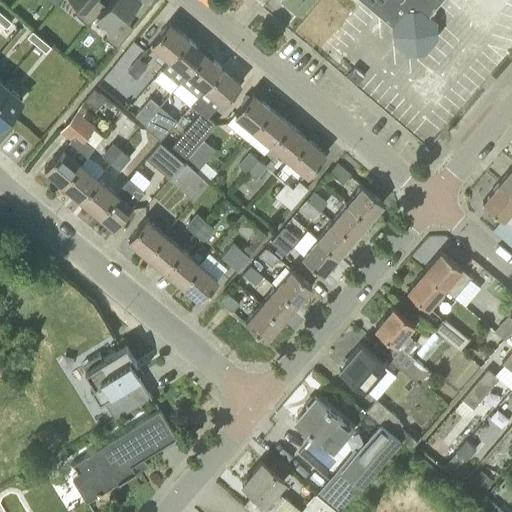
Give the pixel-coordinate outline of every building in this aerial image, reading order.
[(78,0),(84,5),(76,14),(88,24),(96,14),(105,4),(100,0),(78,0)] [(107,0),(105,4),(96,14),(113,28),(105,37),(116,46),(133,27),(123,18),(137,0),(107,0)] [(362,0),(385,19),(386,18),(392,23),(393,40),(409,54),(425,52),(438,36),(437,21),(428,13),(433,7),(435,8),(441,0),(362,0)] [(0,21),(7,27),(12,20),(3,13),(0,15),(0,21)] [(170,58),(188,37),(169,22),(152,43),(170,58)] [(32,29),(27,36),(36,43),(42,37),(32,29)] [(42,37),(36,43),(46,51),(51,45),(42,37)] [(170,58),(162,67),(180,82),(181,81),(205,52),(188,37),(170,58)] [(135,79),(148,63),(143,59),(149,52),(144,48),(125,72),(135,79)] [(223,67),(205,52),(181,81),(198,96),(223,67)] [(355,65),(348,74),(359,83),(366,74),(355,65)] [(185,159),(204,138),(216,123),(208,116),(221,101),(223,103),(240,82),(223,67),(198,96),(192,103),(202,111),(180,137),(180,136),(170,147),(185,159)] [(0,123),(22,97),(4,82),(0,87),(0,123)] [(235,112),(254,128),(271,108),(252,92),(235,112)] [(135,114),(145,123),(161,105),(151,96),(135,114)] [(63,183),(90,152),(94,147),(85,139),(95,127),(82,116),(88,108),(83,104),(62,130),(71,137),(45,168),(63,183)] [(161,105),(145,123),(143,125),(160,140),(178,119),(161,105)] [(271,108),(254,128),(272,143),(289,123),(271,108)] [(289,123),(272,143),(289,158),(307,137),(289,123)] [(307,137),(289,158),(308,174),(325,153),(307,137)] [(204,138),(185,159),(198,170),(216,148),(204,138)] [(170,177),(184,161),(160,140),(146,156),(170,177)] [(111,162),(122,149),(113,141),(102,154),(111,162)] [(122,149),(111,162),(120,169),(131,156),(122,149)] [(238,164),(247,171),(258,158),(249,151),(238,164)] [(81,198),(103,172),(94,165),(99,159),(90,152),(63,183),(81,198)] [(258,158),(247,171),(256,179),(267,166),(258,158)] [(185,160),(184,161),(170,177),(194,198),(208,181),(185,160)] [(337,163),(330,171),(343,182),(350,173),(337,163)] [(511,166),(500,180),(511,190),(511,166)] [(98,213),(122,184),(105,170),(103,172),(81,198),(98,213)] [(129,177),(122,184),(98,213),(116,228),(134,207),(131,204),(144,189),(129,177)] [(291,207),(308,187),(299,180),(293,187),(286,181),(275,194),(277,195),(283,201),(291,207)] [(511,190),(500,180),(483,201),(504,218),(496,227),(511,240),(511,190)] [(362,184),(347,202),(368,219),(383,202),(362,184)] [(314,189),(307,198),(320,210),(328,201),(314,189)] [(283,201),(277,195),(271,202),(278,207),(283,201)] [(320,210),(307,198),(299,207),(313,219),(320,210)] [(368,219),(347,202),(332,220),(353,237),(368,219)] [(186,225),(195,232),(206,219),(197,212),(186,225)] [(147,254),(164,233),(147,217),(129,238),(147,254)] [(206,219),(195,232),(203,240),(214,227),(206,219)] [(353,237),(332,220),(317,237),(338,255),(353,237)] [(287,253),(299,239),(283,226),(271,240),(287,253)] [(164,268),(182,248),(164,233),(147,254),(164,268)] [(338,255),(317,237),(302,255),(323,273),(338,255)] [(232,263),(242,250),(233,243),(223,255),(232,263)] [(272,266),(279,258),(266,246),(259,254),(272,266)] [(181,283),(199,262),(182,248),(164,268),(181,283)] [(274,252),(281,258),(284,254),(278,248),(274,252)] [(424,270),(444,288),(454,296),(472,276),(441,250),(424,270)] [(203,261),(221,274),(228,264),(210,251),(203,261)] [(199,262),(181,283),(199,299),(217,278),(199,262)] [(256,283),(263,275),(251,264),(244,272),(256,283)] [(276,285),(296,303),(312,285),(291,267),(276,285)] [(444,288),(424,270),(408,289),(428,306),(444,288)] [(296,303),(276,285),(261,302),(282,320),(296,303)] [(227,292),(220,300),(233,310),(240,303),(227,292)] [(282,320),(261,302),(246,320),(266,338),(282,320)] [(400,360),(423,379),(431,370),(408,352),(414,345),(413,344),(416,340),(407,332),(414,323),(394,305),(376,326),(396,344),(390,351),(393,354),(400,360)] [(505,337),(511,329),(511,316),(509,314),(496,330),(505,337)] [(460,350),(470,338),(445,317),(436,329),(460,350)] [(136,361),(125,343),(123,344),(103,357),(100,352),(81,363),(95,384),(92,386),(100,399),(103,397),(115,418),(151,396),(139,375),(140,374),(137,370),(136,371),(131,364),(136,361)] [(365,389),(386,364),(361,343),(340,367),(365,389)] [(511,366),(511,349),(504,359),(503,360),(509,365),(511,366)] [(386,361),(393,367),(400,360),(393,354),(386,361)] [(474,408),(499,378),(509,365),(503,360),(504,359),(499,354),(488,368),(462,398),(474,408)] [(437,375),(431,370),(423,379),(428,385),(437,375)] [(334,451),(353,428),(316,396),(296,419),(334,451)] [(383,424),(389,429),(400,416),(378,398),(367,410),(383,424)] [(78,471),(71,476),(86,501),(136,471),(131,464),(177,436),(159,408),(72,463),(78,471)] [(389,429),(383,424),(343,470),(362,485),(401,439),(394,434),(389,429)] [(394,434),(401,439),(407,432),(401,426),(394,434)] [(408,431),(407,432),(401,439),(412,448),(418,441),(408,431)] [(466,460),(477,448),(467,440),(457,451),(466,460)] [(262,459),(242,482),(253,491),(243,503),(253,511),(338,511),(339,511),(317,492),(301,510),(277,489),(285,479),(262,459)] [(456,511),(404,469),(369,511),(456,511)] [(477,473),(468,484),(480,495),(490,484),(477,473)] [(505,511),(494,502),(488,508),(492,511),(505,511)]
